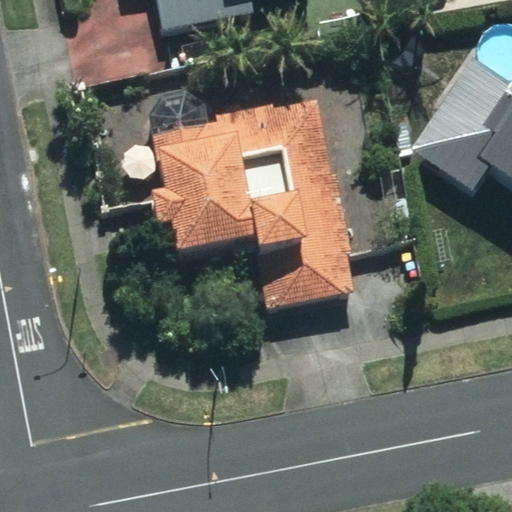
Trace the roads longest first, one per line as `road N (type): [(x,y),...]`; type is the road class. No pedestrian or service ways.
road 1 (tertiary): [(43,508),(511,421)]
road 2 (residential): [(43,508),(0,278)]
